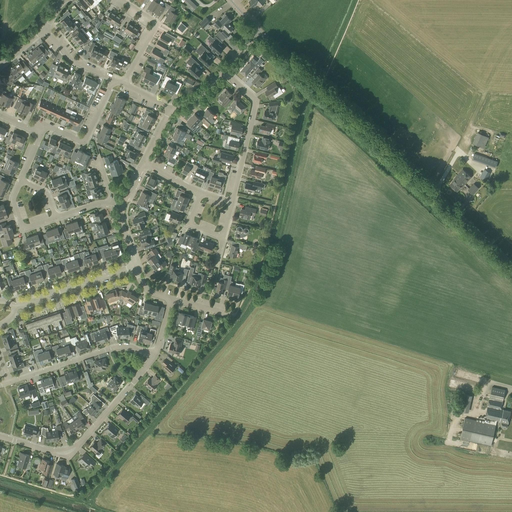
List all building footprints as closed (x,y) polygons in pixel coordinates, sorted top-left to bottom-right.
[(85,9),(88,6),(82,0),(80,0),(80,1),(79,1),(78,0),(77,2),(77,3),(77,4),(81,9),(79,11),(84,17),(87,20),(89,22),(91,20),(87,15),(88,13),(85,9)] [(154,12),(159,4),(156,2),(156,0),(149,0),(152,2),(148,8),(154,12)] [(184,0),(185,0),(184,1),(189,7),(188,8),(192,12),(197,6),(190,0),(184,0)] [(159,4),(154,12),(160,16),(164,9),(166,11),(170,6),(165,2),(163,6),(159,4)] [(172,23),(177,15),(173,13),(175,9),(171,6),(165,15),(167,17),(166,19),(172,23)] [(64,27),(70,21),(68,19),(70,17),(68,15),(70,14),(68,11),(63,15),(65,17),(60,22),(64,27)] [(111,22),(115,15),(110,12),(107,17),(104,16),(100,21),(104,23),(106,19),(111,22)] [(228,23),(231,20),(226,15),(225,14),(222,17),(223,18),(220,21),(218,19),(213,24),(218,29),(223,24),(225,26),(228,23)] [(115,15),(111,22),(115,25),(113,29),(116,31),(119,26),(116,24),(120,18),(115,15)] [(211,21),(206,17),(200,24),(206,30),(210,26),(208,24),(211,21)] [(70,21),(64,27),(68,31),(73,27),(75,29),(80,25),(78,22),(76,21),(73,24),(70,21)] [(128,34),(133,27),(128,23),(125,29),(122,27),(119,33),(121,35),(124,31),(128,34)] [(233,28),(228,23),(225,26),(222,29),(223,30),(221,32),(226,38),(233,31),(232,29),(233,28)] [(133,27),(128,34),(133,37),(131,41),(133,43),(137,37),(134,36),(138,30),(137,29),(137,28),(135,26),(134,27),(133,27)] [(83,36),(83,35),(81,33),(83,32),(81,30),(82,30),(79,27),(74,31),(76,34),(73,37),(75,39),(75,40),(74,41),(75,42),(83,36)] [(105,31),(103,35),(112,39),(114,36),(105,31)] [(90,40),(88,38),(89,37),(86,33),(83,35),(83,36),(75,42),(76,44),(77,43),(78,43),(80,45),(83,43),(85,45),(90,40)] [(159,40),(167,44),(169,41),(171,42),(173,40),(174,41),(176,38),(170,35),(169,37),(162,34),(159,40)] [(218,54),(223,48),(217,42),(219,40),(216,37),(210,42),(212,43),(209,46),(213,49),(212,50),(214,52),(215,51),(218,54)] [(165,48),(167,44),(159,40),(155,46),(162,49),(160,52),(162,53),(167,56),(168,53),(166,52),(167,50),(165,48)] [(93,59),(99,47),(95,45),(95,43),(92,42),(87,51),(90,53),(89,55),(92,56),(92,57),(92,58),(93,59)] [(208,67),(210,64),(209,64),(212,60),(209,57),(210,57),(207,55),(209,52),(201,45),(199,48),(201,49),(198,53),(201,55),(198,58),(208,67)] [(37,59),(39,62),(49,53),(45,48),(42,51),(38,46),(31,52),(37,59)] [(99,47),(93,59),(95,60),(95,59),(97,59),(99,60),(101,57),(104,59),(108,51),(104,49),(102,49),(102,48),(99,47)] [(162,65),(163,62),(161,60),(162,58),(160,57),(162,53),(160,52),(154,48),(150,55),(157,58),(155,61),(162,65)] [(110,55),(108,59),(111,60),(109,64),(112,66),(112,67),(112,68),(113,68),(118,59),(115,58),(117,54),(111,51),(109,55),(110,55)] [(35,61),(37,59),(31,52),(27,56),(30,60),(28,62),(32,67),(37,63),(35,61)] [(195,66),(194,65),(197,62),(191,57),(188,60),(193,64),(188,70),(197,78),(197,77),(198,78),(200,76),(199,75),(202,72),(200,70),(195,66)] [(118,59),(113,68),(115,69),(115,68),(116,68),(119,69),(121,65),(125,67),(128,61),(122,58),(121,61),(118,59)] [(257,62),(252,58),(248,63),(248,62),(247,63),(247,64),(241,71),(246,76),(252,68),(255,71),(260,65),(264,61),(260,58),(257,62)] [(30,70),(24,63),(23,62),(20,64),(19,63),(15,67),(20,73),(21,73),(23,71),(25,74),(30,70)] [(58,78),(64,67),(58,65),(56,70),(53,69),(50,75),(58,78)] [(13,68),(11,68),(10,70),(10,71),(10,73),(6,76),(9,79),(15,82),(20,78),(23,76),(21,73),(20,73),(15,67),(13,68)] [(64,67),(58,78),(66,82),(70,75),(67,73),(69,70),(64,67)] [(148,83),(152,75),(149,73),(151,69),(146,67),(143,73),(145,74),(143,80),(148,83)] [(261,76),(259,74),(262,71),(259,68),(255,73),(257,75),(252,81),(258,86),(259,88),(264,83),(263,82),(264,80),(265,81),(267,78),(267,76),(265,74),(262,74),(261,76)] [(77,87),(80,81),(78,80),(80,75),(75,72),(71,81),(70,80),(68,83),(78,88),(78,87),(77,87)] [(152,75),(148,83),(154,85),(156,79),(159,81),(162,75),(157,72),(155,76),(152,75)] [(168,92),(172,84),(169,82),(171,78),(166,76),(163,82),(166,83),(163,90),(168,92)] [(77,87),(78,87),(83,90),(84,86),(87,88),(91,80),(85,77),(83,83),(80,81),(77,87)] [(191,87),(194,81),(188,79),(185,84),(191,87)] [(91,80),(87,88),(90,89),(89,92),(94,95),(97,89),(94,88),(96,83),(91,80)] [(172,84),(168,92),(173,95),(176,89),(179,90),(182,84),(177,81),(175,85),(172,84)] [(279,87),(275,81),(267,86),(269,89),(265,92),(269,97),(273,95),(275,98),(283,93),(279,87)] [(223,104),(225,107),(231,100),(228,98),(231,94),(227,90),(220,98),(224,102),(223,104)] [(7,96),(4,104),(9,107),(11,101),(14,102),(17,96),(14,95),(12,98),(7,96)] [(118,96),(117,99),(115,98),(113,103),(114,104),(112,109),(111,108),(109,111),(117,114),(118,115),(125,100),(118,96)] [(21,112),(25,104),(27,101),(18,97),(15,103),(19,105),(16,110),(21,112)] [(244,109),(245,107),(236,99),(228,109),(232,112),(235,107),(241,113),(244,109)] [(42,111),(45,103),(40,101),(37,108),(42,111)] [(25,104),(21,112),(26,114),(28,110),(32,111),(35,104),(29,102),(27,105),(25,104)] [(270,109),(275,111),(276,106),(279,105),(279,102),(269,103),(270,107),(271,107),(270,109)] [(47,113),(50,105),(45,103),(42,111),(47,113)] [(52,115),(55,107),(50,105),(47,113),(52,115)] [(57,117),(60,110),(55,107),(52,115),(57,117)] [(145,120),(152,124),(155,118),(150,116),(151,113),(149,112),(150,110),(147,108),(146,110),(143,115),(142,115),(141,115),(140,118),(145,120)] [(215,115),(208,109),(207,110),(207,109),(205,111),(205,112),(204,113),(209,117),(207,119),(212,124),(215,121),(212,118),(215,115)] [(277,111),(275,111),(270,109),(270,111),(269,111),(269,112),(265,111),(263,118),(272,120),(273,116),(275,117),(277,111)] [(62,119),(65,112),(60,110),(57,117),(62,119)] [(115,119),(117,114),(109,111),(107,116),(115,119)] [(67,121),(70,114),(65,112),(62,119),(67,121)] [(72,124),(75,116),(70,114),(67,121),(72,124)] [(195,114),(191,118),(197,124),(200,126),(203,124),(201,123),(201,122),(202,122),(203,123),(206,120),(201,116),(199,118),(199,117),(195,114)] [(75,116),(72,124),(77,126),(80,118),(75,116)] [(115,119),(107,116),(105,121),(112,124),(114,121),(116,122),(116,120),(115,119)] [(195,133),(197,130),(200,126),(197,124),(191,118),(187,122),(192,126),(190,128),(195,133)] [(150,129),(152,124),(145,120),(143,123),(140,121),(137,126),(143,129),(145,127),(150,129)] [(241,135),(243,128),(237,126),(237,123),(231,121),(230,126),(232,126),(231,132),(235,133),(234,134),(241,135)] [(273,134),(274,126),(268,124),(267,127),(261,125),(259,132),(269,134),(269,133),(273,134)] [(108,134),(110,131),(113,132),(115,128),(108,125),(107,127),(103,125),(101,130),(108,134)] [(183,136),(187,138),(190,130),(185,127),(183,130),(178,127),(175,132),(183,136)] [(135,137),(143,142),(146,136),(141,134),(142,131),(137,128),(134,133),(133,134),(132,136),(135,138),(135,137)] [(109,134),(108,134),(101,130),(99,133),(101,133),(99,138),(97,138),(96,140),(105,144),(109,134)] [(15,143),(19,135),(13,132),(10,138),(8,137),(5,143),(10,145),(12,142),(15,143)] [(181,140),(183,136),(175,132),(173,137),(178,140),(177,143),(183,145),(184,142),(181,140)] [(480,147),(485,136),(477,132),(472,143),(480,147)] [(19,135),(15,143),(18,145),(17,148),(22,150),(24,144),(21,143),(24,137),(19,135)] [(239,145),(239,143),(233,141),(234,137),(228,136),(227,143),(225,142),(224,148),(228,149),(229,147),(237,149),(238,147),(239,147),(239,146),(239,145)] [(141,147),(143,142),(135,137),(135,138),(134,140),(131,139),(128,144),(134,147),(135,144),(141,147)] [(53,146),(56,140),(50,138),(48,144),(45,142),(43,147),(48,150),(49,147),(52,149),(53,146)] [(268,150),(270,139),(263,138),(262,142),(258,141),(256,147),(268,150)] [(52,149),(51,151),(57,154),(58,151),(61,153),(65,144),(60,142),(57,148),(53,146),(52,149)] [(65,144),(61,153),(64,154),(63,156),(68,159),(71,154),(68,153),(70,147),(65,144)] [(126,154),(135,158),(137,153),(135,152),(136,149),(127,144),(124,150),(127,151),(126,154)] [(178,155),(179,152),(180,152),(182,147),(175,144),(173,147),(169,144),(166,149),(174,153),(178,155)] [(172,157),(174,153),(166,149),(164,154),(168,156),(167,158),(168,159),(167,161),(174,165),(177,159),(172,157)] [(80,161),(83,153),(78,150),(76,154),(73,153),(69,160),(74,163),(76,160),(79,161),(80,161)] [(266,159),(267,154),(258,152),(257,155),(254,154),(253,161),(254,162),(254,163),(259,164),(259,163),(261,163),(262,158),(266,159)] [(80,161),(79,161),(78,164),(82,166),(87,168),(91,159),(89,158),(91,154),(87,153),(86,154),(83,153),(80,161)] [(234,158),(233,157),(233,156),(222,153),(220,158),(214,156),(213,161),(220,163),(221,160),(231,163),(231,161),(233,161),(234,158)] [(5,163),(16,168),(18,165),(18,164),(18,163),(17,163),(18,162),(13,160),(15,158),(7,154),(6,157),(7,158),(5,163)] [(132,163),(135,158),(126,154),(124,156),(122,155),(121,157),(119,156),(117,157),(119,160),(129,165),(130,162),(132,163)] [(118,165),(117,160),(111,162),(109,156),(104,158),(106,164),(107,163),(111,176),(123,172),(120,164),(118,165)] [(478,161),(488,164),(490,160),(479,156),(478,161)] [(192,170),(195,164),(192,163),(191,163),(187,161),(186,164),(182,171),(187,174),(190,169),(192,170)] [(15,172),(16,168),(5,163),(3,169),(1,168),(0,169),(0,171),(7,174),(8,171),(13,173),(14,173),(14,172),(15,172)] [(42,168),(43,167),(38,165),(35,163),(32,169),(35,170),(32,176),(37,178),(41,170),(42,168)] [(197,181),(202,169),(198,167),(198,166),(195,164),(192,170),(195,172),(192,177),(194,178),(193,179),(197,181)] [(264,173),(265,169),(257,167),(256,171),(251,170),(249,176),(260,179),(261,173),(264,173)] [(47,170),(42,168),(41,170),(37,178),(43,181),(46,175),(48,176),(51,170),(48,169),(47,170)] [(208,177),(210,171),(209,171),(207,170),(207,171),(202,169),(197,181),(201,182),(201,181),(203,182),(205,176),(208,177)] [(471,177),(462,169),(451,180),(452,180),(449,184),(456,191),(461,186),(462,187),(471,177)] [(486,181),(489,172),(483,169),(479,178),(486,181)] [(214,186),(217,178),(213,177),(214,173),(210,171),(208,177),(211,178),(209,184),(210,185),(209,186),(213,187),(213,186),(214,186)] [(84,182),(87,181),(96,178),(94,172),(88,175),(87,172),(81,174),(84,182)] [(217,178),(214,186),(220,188),(222,182),(224,183),(226,177),(227,175),(224,174),(223,173),(219,172),(218,176),(217,178)] [(0,186),(6,189),(8,183),(2,180),(4,177),(0,175),(0,186)] [(57,186),(58,190),(68,187),(65,180),(66,180),(64,176),(52,181),(54,187),(57,186)] [(154,189),(155,189),(156,186),(156,185),(154,184),(157,179),(150,176),(146,185),(152,188),(154,189)] [(87,191),(93,189),(92,186),(98,184),(96,178),(87,181),(89,184),(85,185),(87,191)] [(262,188),(263,184),(254,182),(253,185),(246,183),(244,190),(254,192),(255,187),(262,188)] [(473,194),(479,188),(474,184),(469,190),(473,194)] [(97,187),(93,189),(87,191),(86,191),(87,196),(92,195),(93,198),(102,195),(100,189),(98,190),(97,187)] [(60,202),(71,198),(72,198),(71,194),(70,195),(68,189),(62,192),(63,195),(57,197),(59,201),(60,202)] [(178,200),(187,204),(187,202),(189,202),(190,199),(189,198),(183,196),(184,192),(177,190),(175,196),(179,198),(178,200)] [(140,197),(147,201),(152,203),(156,195),(149,191),(147,194),(142,191),(140,197)] [(146,204),(147,201),(140,197),(137,202),(142,205),(140,208),(147,212),(149,208),(147,207),(148,205),(146,204)] [(71,198),(60,202),(62,208),(67,206),(68,209),(74,206),(71,198)] [(184,210),(187,204),(178,200),(175,206),(171,205),(170,208),(177,211),(178,208),(184,210)] [(256,209),(245,206),(245,209),(242,208),(239,217),(249,220),(250,214),(255,215),(256,209)] [(146,227),(144,222),(143,218),(146,217),(144,212),(138,214),(139,217),(133,219),(135,225),(136,225),(138,229),(146,227)] [(182,216),(172,212),(171,214),(167,213),(164,219),(169,221),(170,219),(179,223),(182,216)] [(92,222),(97,220),(103,218),(102,213),(96,215),(95,213),(90,214),(90,217),(91,222),(92,222)] [(92,222),(95,231),(98,230),(108,227),(106,223),(105,223),(105,222),(99,224),(97,220),(92,222)] [(77,230),(79,234),(85,232),(81,221),(77,223),(77,221),(71,223),(74,231),(77,230)] [(3,233),(12,230),(10,224),(4,226),(2,223),(0,223),(0,230),(2,230),(3,233)] [(70,233),(74,231),(71,223),(65,225),(67,231),(64,232),(66,238),(67,239),(72,237),(70,233)] [(243,229),(241,227),(239,226),(236,227),(236,230),(237,232),(235,234),(234,236),(235,238),(238,239),(240,238),(242,238),(245,236),(246,235),(248,233),(249,231),(248,228),(245,228),(243,229)] [(108,227),(98,230),(98,232),(96,233),(97,235),(98,238),(103,237),(102,234),(108,232),(108,231),(109,230),(108,227)] [(51,230),(55,241),(55,242),(61,240),(61,239),(64,238),(61,230),(58,231),(57,228),(51,230)] [(150,229),(144,231),(140,232),(141,235),(139,236),(140,241),(151,238),(150,236),(152,235),(150,229)] [(12,230),(3,233),(4,236),(0,237),(3,247),(13,243),(10,237),(14,236),(12,230)] [(46,244),(55,241),(51,230),(45,232),(47,237),(44,239),(46,244)] [(175,239),(177,233),(169,230),(171,237),(175,239)] [(188,244),(191,235),(185,233),(183,239),(180,238),(178,243),(181,244),(187,246),(188,244)] [(31,236),(34,245),(35,247),(40,245),(41,247),(45,246),(42,237),(38,238),(37,234),(31,236)] [(188,244),(192,245),(190,248),(192,249),(195,250),(198,245),(195,244),(197,238),(191,235),(188,244)] [(26,252),(31,250),(30,247),(34,245),(31,236),(26,238),(27,242),(24,243),(26,252)] [(145,246),(146,249),(156,246),(154,239),(152,240),(151,238),(140,241),(142,246),(145,246)] [(208,244),(204,242),(203,244),(200,243),(197,249),(203,251),(204,249),(210,251),(213,244),(209,242),(208,244)] [(246,250),(247,245),(237,242),(236,246),(232,245),(229,255),(236,257),(238,248),(246,250)] [(109,250),(111,258),(117,256),(116,252),(120,250),(118,243),(111,245),(112,249),(109,250)] [(111,258),(109,250),(106,251),(105,247),(99,249),(101,256),(104,255),(106,260),(111,258)] [(89,255),(92,264),(98,262),(96,256),(99,255),(96,248),(93,249),(94,250),(92,251),(93,254),(89,255)] [(158,259),(160,258),(161,258),(158,254),(159,253),(156,248),(149,252),(152,256),(148,260),(148,261),(148,262),(149,264),(151,264),(158,259)] [(92,264),(89,255),(86,256),(84,251),(79,253),(81,261),(84,260),(86,266),(92,264)] [(71,261),(74,270),(80,268),(78,262),(80,261),(78,253),(73,255),(75,260),(71,261)] [(71,261),(70,257),(61,260),(63,266),(66,265),(68,272),(74,270),(71,261)] [(158,259),(151,264),(154,269),(159,266),(161,269),(167,264),(165,261),(163,262),(160,258),(158,259)] [(53,267),(56,275),(62,273),(60,267),(62,266),(60,259),(55,261),(57,266),(53,267)] [(56,275),(53,267),(52,264),(48,265),(48,263),(43,265),(45,272),(48,271),(50,277),(56,275)] [(34,271),(38,281),(43,279),(41,273),(44,272),(42,265),(36,267),(37,268),(33,269),(34,271)] [(171,265),(169,271),(169,273),(172,274),(171,278),(176,280),(178,272),(179,269),(176,268),(177,266),(171,265)] [(198,274),(193,273),(194,268),(190,267),(188,276),(192,277),(190,283),(195,285),(198,274)] [(178,272),(176,280),(181,281),(183,275),(186,276),(188,269),(184,268),(183,273),(178,272)] [(38,281),(34,271),(30,272),(29,269),(24,271),(27,278),(30,277),(32,283),(38,281)] [(16,276),(20,287),(26,285),(23,279),(26,278),(24,271),(19,273),(19,275),(16,276)] [(201,282),(205,283),(207,275),(201,273),(201,275),(198,274),(195,285),(200,286),(201,282)] [(20,287),(16,276),(13,277),(12,275),(7,277),(9,283),(12,283),(14,289),(20,287)] [(223,288),(225,289),(226,287),(228,280),(229,276),(226,275),(225,279),(223,278),(222,278),(220,277),(219,278),(218,281),(216,290),(217,291),(216,292),(220,293),(221,292),(222,292),(223,288)] [(233,295),(235,286),(232,285),(233,282),(228,280),(226,287),(229,287),(227,294),(233,295)] [(235,286),(233,295),(238,297),(240,290),(243,291),(245,285),(239,283),(239,287),(235,286)] [(121,302),(122,291),(116,293),(115,290),(112,291),(112,292),(106,295),(107,298),(109,303),(118,299),(119,301),(121,302)] [(120,305),(121,305),(122,305),(122,302),(123,300),(132,305),(134,300),(135,301),(137,298),(130,294),(131,293),(128,291),(126,294),(122,291),(121,302),(120,305)] [(99,311),(100,309),(105,307),(103,301),(100,302),(98,296),(92,299),(97,312),(99,311)] [(92,299),(86,301),(88,306),(85,307),(87,314),(93,312),(95,313),(97,312),(92,299)] [(149,313),(151,304),(144,303),(143,308),(139,308),(138,314),(144,315),(144,314),(148,315),(149,313)] [(72,306),(75,316),(79,314),(80,317),(83,316),(84,319),(85,318),(86,319),(84,323),(88,321),(85,311),(82,312),(79,304),(72,306)] [(149,313),(155,314),(154,319),(161,320),(163,311),(157,310),(158,306),(151,304),(149,313)] [(70,317),(75,316),(72,306),(65,309),(67,317),(64,318),(66,324),(72,322),(71,320),(70,317)] [(54,313),(58,326),(60,325),(59,321),(62,320),(59,311),(54,313)] [(175,324),(184,327),(185,324),(187,315),(184,315),(185,314),(178,312),(175,324)] [(55,327),(58,326),(54,313),(48,315),(51,323),(54,323),(55,327)] [(47,325),(51,323),(48,315),(42,317),(46,330),(47,329),(48,333),(50,333),(49,329),(47,325)] [(193,329),(195,322),(196,317),(194,316),(190,315),(190,316),(187,315),(185,324),(191,325),(190,328),(193,329)] [(44,331),(46,330),(42,317),(37,319),(39,327),(42,326),(44,331)] [(36,329),(39,327),(37,319),(31,321),(35,333),(37,333),(36,329)] [(209,329),(212,321),(203,319),(203,322),(200,321),(196,335),(202,337),(202,334),(201,333),(202,328),(209,329)] [(36,337),(35,333),(31,321),(25,323),(27,331),(31,330),(32,334),(33,338),(36,337)] [(122,328),(123,337),(125,337),(125,338),(129,338),(128,331),(131,331),(134,332),(135,326),(132,326),(132,325),(127,324),(126,327),(122,328)] [(123,337),(122,328),(118,328),(117,325),(112,326),(112,327),(109,328),(111,333),(114,332),(116,332),(116,339),(120,338),(120,337),(123,337)] [(146,332),(146,330),(143,329),(143,327),(138,325),(136,332),(139,333),(137,340),(138,340),(138,341),(142,342),(142,341),(143,341),(146,332)] [(99,333),(102,342),(105,341),(105,342),(108,341),(106,334),(109,333),(107,327),(104,328),(104,329),(102,329),(103,332),(99,333)] [(146,332),(143,341),(149,343),(151,336),(154,337),(156,330),(150,329),(149,333),(146,332)] [(102,342),(99,333),(96,334),(95,331),(90,333),(91,339),(95,338),(97,345),(100,343),(100,342),(102,342)] [(16,338),(14,332),(1,337),(3,342),(12,339),(16,338)] [(89,344),(92,343),(88,333),(83,335),(84,337),(80,338),(81,340),(84,350),(87,349),(87,348),(90,347),(89,344)] [(84,350),(81,340),(78,341),(77,339),(76,340),(75,337),(70,339),(70,340),(72,346),(76,345),(78,351),(80,350),(81,351),(84,350)] [(64,338),(60,340),(62,347),(65,355),(71,353),(69,347),(72,346),(70,340),(65,342),(64,338)] [(12,339),(3,342),(5,348),(11,346),(12,349),(17,347),(16,344),(13,345),(12,339)] [(180,347),(182,341),(175,339),(174,343),(174,344),(174,345),(171,344),(169,351),(179,354),(181,347),(180,347)] [(65,355),(62,347),(59,348),(57,345),(51,347),(53,352),(57,351),(59,357),(65,355)] [(43,352),(46,362),(51,360),(49,353),(52,352),(50,346),(45,348),(46,351),(43,352)] [(10,361),(18,358),(17,355),(20,354),(19,352),(18,349),(12,351),(13,354),(8,356),(10,361)] [(46,362),(43,352),(39,353),(38,350),(33,352),(35,358),(38,357),(40,364),(46,362)] [(18,358),(10,361),(12,367),(17,365),(19,369),(24,367),(23,362),(20,363),(18,358)] [(170,373),(176,367),(166,358),(162,363),(166,366),(164,368),(170,373)] [(105,369),(104,367),(107,366),(105,359),(94,362),(96,369),(99,367),(100,371),(105,369)] [(70,372),(73,381),(78,379),(79,380),(82,379),(80,373),(77,374),(75,369),(72,370),(72,371),(70,372)] [(73,381),(70,372),(67,373),(67,371),(63,373),(65,376),(59,378),(62,387),(65,386),(64,384),(73,381)] [(156,384),(160,379),(155,375),(152,378),(153,379),(152,380),(149,378),(144,384),(153,391),(157,385),(156,384)] [(49,388),(49,387),(54,386),(55,389),(58,388),(61,387),(58,377),(55,378),(52,379),(51,377),(45,379),(49,388)] [(121,383),(115,378),(112,380),(111,379),(108,382),(109,384),(107,386),(113,392),(121,383)] [(50,390),(49,387),(49,388),(45,379),(40,380),(41,383),(37,384),(41,395),(45,394),(45,392),(50,390)] [(29,392),(27,385),(18,388),(18,389),(17,390),(18,393),(19,393),(21,397),(23,396),(24,399),(30,397),(32,402),(31,403),(33,408),(41,405),(37,396),(37,395),(35,389),(31,390),(31,391),(29,392)] [(460,439),(491,446),(496,421),(499,421),(499,422),(501,422),(500,427),(506,428),(507,424),(510,411),(500,409),(505,390),(492,387),(484,422),(465,418),(460,439)] [(470,411),(473,394),(466,392),(463,409),(470,411)] [(90,405),(98,411),(101,407),(97,404),(101,400),(93,394),(91,397),(91,400),(88,403),(90,405)] [(142,401),(135,394),(129,401),(134,406),(135,405),(138,408),(143,402),(147,405),(150,402),(145,398),(142,401)] [(18,400),(18,408),(21,408),(21,410),(28,410),(27,400),(18,400)] [(43,409),(49,407),(47,401),(40,403),(43,409)] [(94,416),(98,411),(90,405),(87,408),(84,409),(82,412),(86,415),(88,414),(87,413),(89,412),(94,416)] [(133,419),(137,422),(140,419),(139,419),(137,417),(133,414),(131,417),(130,416),(122,409),(117,415),(125,422),(128,418),(131,421),(133,419)] [(73,421),(79,430),(85,426),(81,421),(85,419),(80,412),(76,414),(79,417),(74,421),(73,421)] [(73,421),(74,421),(72,418),(66,422),(66,421),(63,423),(67,430),(70,427),(74,433),(79,430),(73,421)] [(112,438),(119,430),(111,423),(104,431),(112,438)] [(55,431),(51,431),(51,432),(52,440),(55,440),(55,441),(59,440),(58,434),(62,432),(60,425),(56,426),(56,427),(55,428),(55,429),(55,431)] [(35,436),(37,430),(25,426),(24,429),(22,430),(23,432),(22,435),(30,437),(31,435),(35,436)] [(52,440),(51,431),(48,432),(47,428),(45,428),(45,427),(42,427),(41,434),(45,434),(46,442),(50,442),(50,440),(52,440)] [(102,448),(106,444),(101,439),(97,444),(94,442),(93,442),(91,444),(92,445),(89,448),(97,455),(102,449),(102,448)] [(19,458),(18,461),(16,461),(15,464),(16,465),(29,469),(31,464),(27,463),(30,455),(20,453),(18,458),(19,458)] [(86,459),(82,456),(78,461),(85,467),(88,464),(91,467),(95,462),(88,456),(86,459)] [(48,466),(49,461),(42,459),(41,464),(40,463),(39,467),(40,468),(39,468),(44,470),(43,473),(46,474),(49,475),(52,467),(48,466)] [(61,477),(64,467),(64,466),(56,464),(53,474),(54,474),(54,476),(55,478),(57,479),(59,478),(60,477),(61,477)] [(64,467),(61,477),(62,477),(62,479),(65,479),(66,478),(66,479),(69,469),(64,467)] [(73,491),(76,490),(80,488),(76,477),(71,479),(74,487),(71,488),(73,491)]
